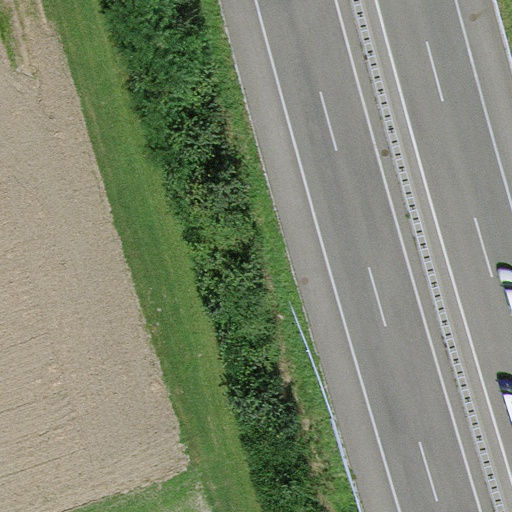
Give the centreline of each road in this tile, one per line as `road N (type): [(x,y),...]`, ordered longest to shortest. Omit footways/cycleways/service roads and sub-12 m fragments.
road 1 (motorway): [(313,0),(451,511)]
road 2 (motorway): [(511,321),(426,0)]
